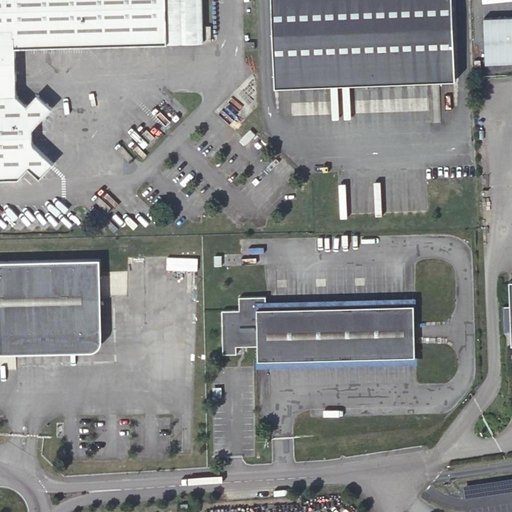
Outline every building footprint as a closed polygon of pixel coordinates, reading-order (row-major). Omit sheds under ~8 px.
[(0,0),(0,177),(15,177),(24,166),(36,175),(50,160),(26,141),(26,127),(46,106),(32,92),(21,102),(13,91),(13,45),(164,43),(164,0),(0,0)] [(164,0),(164,43),(201,43),(200,0),(164,0)] [(272,0),(276,86),(456,80),(453,0),(272,0)] [(511,15),(484,16),(485,40),(500,39),(501,62),(511,61),(511,15)] [(485,40),(486,63),(501,62),(500,39),(485,40)] [(101,255),(0,257),(0,334),(88,332),(86,269),(101,269),(101,255)] [(103,339),(103,335),(101,269),(86,269),(88,332),(0,334),(0,349),(93,347),(97,346),(100,345),(102,343),(103,339)] [(415,355),(414,303),(266,306),(265,299),(265,294),(239,295),(239,309),(222,309),(223,353),(236,352),(236,343),(258,343),(258,359),(415,355)] [(265,299),(266,306),(414,303),(416,303),(416,296),(265,299)] [(511,331),(510,304),(503,305),(503,331),(511,331)] [(258,359),(256,359),(256,366),(417,362),(417,355),(415,355),(258,359)]
